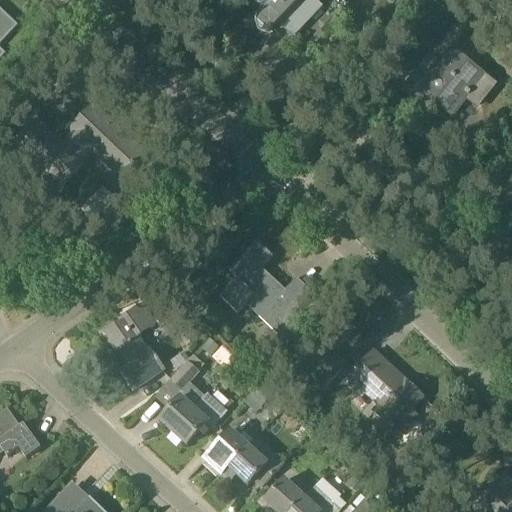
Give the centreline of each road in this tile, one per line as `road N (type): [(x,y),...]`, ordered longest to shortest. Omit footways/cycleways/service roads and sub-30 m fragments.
road 1 (unclassified): [(511,403),(266,171)]
road 2 (residential): [(16,348),(266,171)]
road 3 (unclassified): [(266,171),(72,0)]
road 4 (residential): [(189,511),(16,348)]
